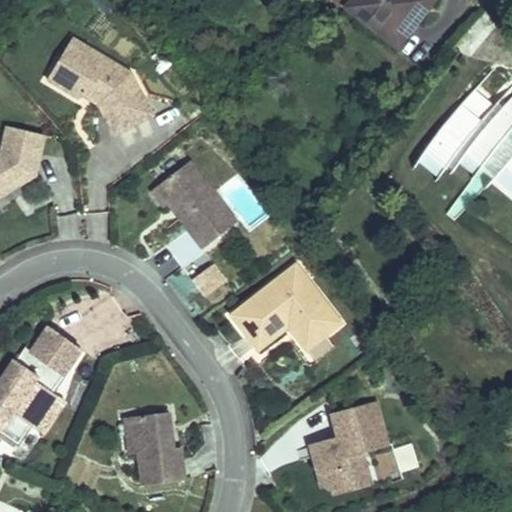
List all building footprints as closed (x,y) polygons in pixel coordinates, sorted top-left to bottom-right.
[(351,0),(346,7),(397,47),(434,0),(351,0)] [(70,30),(39,75),(64,93),(84,97),(104,132),(151,110),(124,64),(70,30)] [(493,106),(473,92),(409,169),(431,186),(445,173),(448,176),(458,169),(469,178),(443,215),(453,224),(490,187),(511,203),(511,97),(504,93),(493,106)] [(0,123),(0,186),(25,174),(40,130),(3,116),(0,123)] [(237,219),(193,159),(149,190),(162,210),(170,204),(176,210),(175,219),(201,246),(237,219)] [(299,262),(229,314),(253,348),(287,327),(307,354),(342,323),(299,262)] [(216,265),(189,276),(199,297),(225,286),(216,265)] [(10,354),(0,369),(0,430),(14,439),(25,423),(47,389),(78,342),(46,321),(20,361),(10,354)] [(65,400),(47,389),(25,423),(42,435),(65,400)] [(336,432),(309,441),(321,488),(332,485),(334,494),(379,482),(369,446),(393,440),(380,392),(329,405),(336,432)] [(171,437),(167,402),(118,408),(124,451),(135,449),(139,479),(186,472),(181,436),(171,437)] [(397,475),(417,468),(409,444),(390,451),(397,475)]
